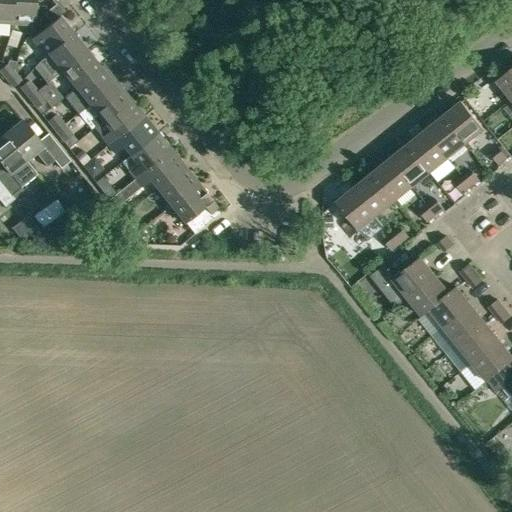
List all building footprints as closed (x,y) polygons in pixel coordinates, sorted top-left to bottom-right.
[(0,0),(0,23),(11,24),(12,0),(0,0)] [(12,0),(11,24),(33,25),(35,0),(12,0)] [(174,0),(173,0),(162,9),(172,21),(184,12),(174,0)] [(31,39),(45,56),(73,34),(59,16),(31,39)] [(86,50),(73,34),(45,56),(59,73),(86,50)] [(59,73),(72,90),(100,67),(99,66),(86,50),(59,73)] [(7,63),(0,68),(0,71),(5,79),(14,72),(16,61),(8,59),(7,63)] [(102,64),(99,66),(100,67),(72,90),(73,91),(76,88),(89,105),(117,82),(102,64)] [(511,68),(496,81),(511,99),(511,97),(511,68)] [(12,87),(15,84),(20,80),(14,72),(5,79),(12,87)] [(20,87),(28,97),(36,91),(28,80),(20,87)] [(95,127),(102,121),(130,99),(117,82),(89,105),(97,115),(90,121),(95,127)] [(45,101),(36,91),(28,97),(36,108),(45,101)] [(94,128),(101,137),(107,145),(144,116),(130,99),(102,121),(95,127),(94,128)] [(443,116),(465,144),(484,129),(461,101),(443,116)] [(47,121),(55,131),(64,125),(55,114),(47,121)] [(157,133),(144,116),(107,145),(114,153),(122,146),(129,155),(157,133)] [(447,158),(465,144),(443,116),(425,130),(447,158)] [(22,119),(4,133),(26,160),(35,153),(46,167),(54,161),(61,168),(70,161),(48,133),(39,140),(22,119)] [(64,125),(55,131),(64,142),(72,135),(64,125)] [(429,173),(447,158),(425,130),(407,145),(429,173)] [(37,174),(26,160),(4,133),(0,136),(0,162),(4,168),(0,171),(0,181),(11,195),(37,174)] [(134,179),(171,149),(157,133),(129,155),(136,164),(128,171),(134,179)] [(429,173),(407,145),(389,159),(411,187),(429,173)] [(498,164),(506,157),(499,148),(490,155),(498,164)] [(156,189),(184,166),(171,149),(134,179),(141,187),(149,180),(156,189)] [(82,150),(75,156),(82,166),(90,159),(82,150)] [(393,202),(411,187),(389,159),(371,174),(393,202)] [(198,183),(188,171),(184,166),(156,189),(170,206),(198,183)] [(471,170),(463,177),(470,186),(479,179),(471,170)] [(371,174),(353,188),(375,216),(393,202),(371,174)] [(108,199),(116,193),(103,176),(95,182),(108,199)] [(462,193),(470,186),(463,177),(455,183),(462,193)] [(0,200),(5,206),(14,199),(11,195),(0,181),(0,200)] [(191,232),(211,216),(219,209),(198,183),(170,206),(191,232)] [(358,230),(375,216),(353,188),(336,202),(358,230)] [(117,192),(109,199),(116,207),(124,201),(117,192)] [(427,205),(435,215),(443,208),(436,199),(427,205)] [(58,202),(46,211),(53,220),(65,212),(58,202)] [(427,221),(435,215),(427,205),(419,212),(427,221)] [(122,216),(131,227),(139,220),(131,210),(122,216)] [(333,218),(323,218),(323,228),(333,228),(333,218)] [(400,227),(392,234),(400,243),(408,237),(400,227)] [(391,250),(400,243),(392,234),(384,240),(391,250)] [(453,244),(447,236),(437,243),(444,252),(453,244)] [(392,279),(407,297),(435,275),(420,257),(392,279)] [(460,271),(466,280),(476,272),(469,264),(460,271)] [(476,272),(466,280),(473,288),(482,280),(476,272)] [(429,310),(449,292),(435,275),(407,297),(422,316),(429,310)] [(429,310),(443,327),(471,305),(456,286),(449,292),(429,310)] [(488,307),(495,315),(504,308),(498,299),(488,307)] [(458,345),(486,323),(471,305),(443,327),(458,345)] [(511,316),(504,308),(495,315),(502,324),(511,316)] [(458,345),(472,363),(500,341),(486,323),(458,345)] [(486,381),(511,360),(511,355),(500,341),(472,363),(486,381)] [(511,360),(486,381),(495,392),(502,386),(511,397),(511,395),(511,360)]
